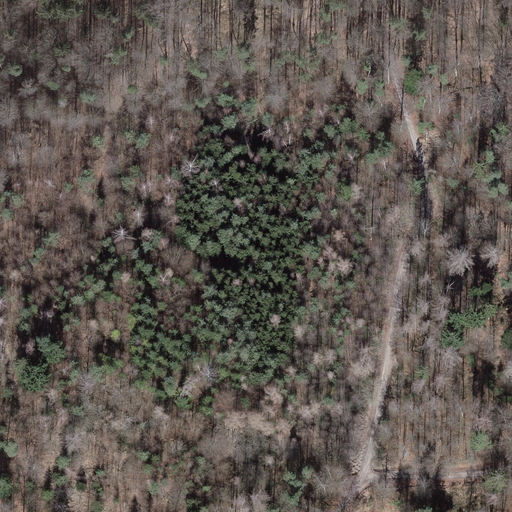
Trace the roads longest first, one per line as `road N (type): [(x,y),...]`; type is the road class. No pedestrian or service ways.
road 1 (track): [(338,511),(364,479),(374,446),(409,243),(433,189),(382,35),(384,0)]
road 2 (track): [(364,479),(511,463)]
